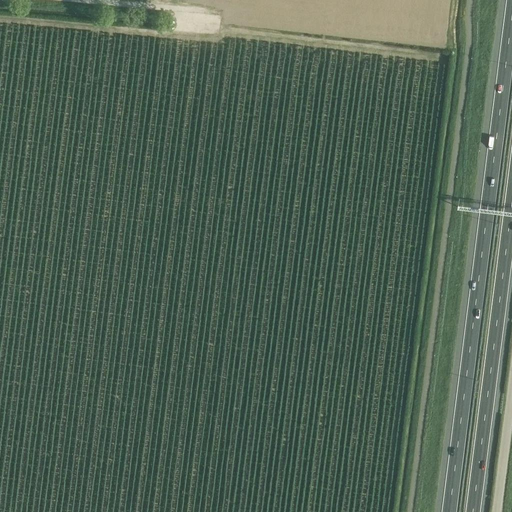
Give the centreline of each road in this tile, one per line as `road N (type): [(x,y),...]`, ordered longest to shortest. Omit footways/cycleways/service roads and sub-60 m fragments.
road 1 (motorway): [(511,15),(450,511)]
road 2 (motorway): [(473,511),(511,206)]
